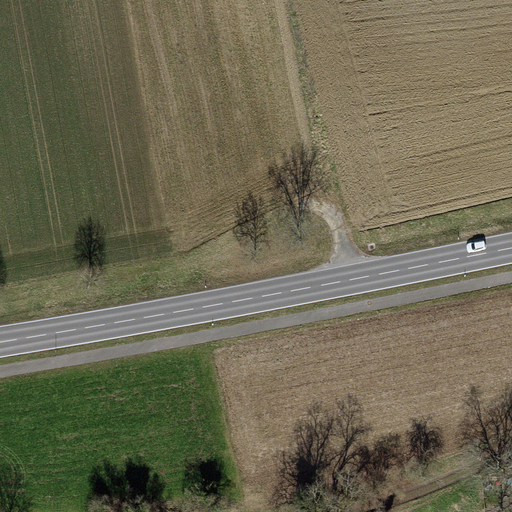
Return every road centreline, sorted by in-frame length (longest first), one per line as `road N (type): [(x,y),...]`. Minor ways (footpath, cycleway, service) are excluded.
road 1 (secondary): [(511,247),(0,341)]
road 2 (track): [(511,459),(358,511)]
